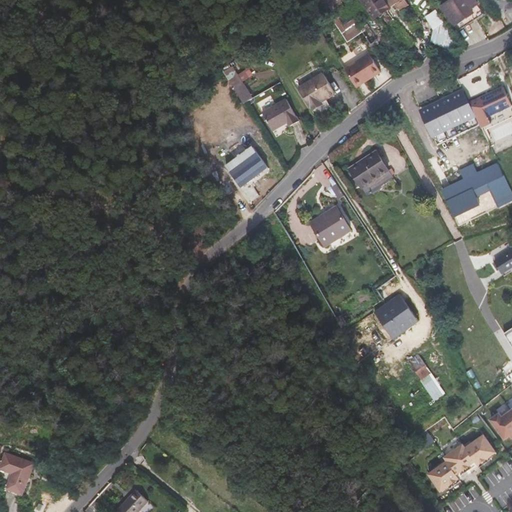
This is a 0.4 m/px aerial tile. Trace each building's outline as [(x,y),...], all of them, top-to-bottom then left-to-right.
[(319,0),(347,43),(361,34),(340,2),(342,0),(319,0)] [(362,0),(375,18),(395,5),(401,0),(362,0)] [(410,5),(406,0),(401,0),(395,5),(400,12),(410,5)] [(479,9),(472,0),(450,0),(440,7),(453,26),(456,31),(482,14),(479,9)] [(453,26),(440,7),(427,16),(434,29),(432,42),(455,52),(467,48),(456,31),(453,26)] [(364,33),(375,50),(381,45),(370,29),(364,33)] [(356,60),(346,67),(359,86),(383,70),(370,51),(356,60)] [(342,60),(346,67),(356,60),(352,54),(342,60)] [(224,72),(235,89),(244,83),(233,66),(224,72)] [(324,72),(300,87),(313,109),(318,115),(332,106),(329,100),(338,94),(324,72)] [(511,117),(511,104),(504,87),(472,102),(486,130),(511,117)] [(481,123),(464,89),(421,110),(439,144),(481,123)] [(289,122),(291,126),(300,121),(287,99),(263,113),(273,131),(289,122)] [(251,182),(261,174),(270,167),(255,148),(227,167),(243,188),(244,187),(253,200),(261,195),(253,185),(251,182)] [(380,182),(392,174),(377,151),(349,169),(362,188),(378,178),(380,182)] [(471,176),(447,188),(459,214),(484,201),(481,195),(478,188),(507,174),(500,161),(485,169),(471,176)] [(467,168),(471,176),(485,169),(481,161),(467,168)] [(251,182),(253,185),(263,178),(261,174),(251,182)] [(478,188),(481,195),(494,188),(502,204),(511,199),(511,184),(507,174),(478,188)] [(344,197),(335,183),(330,186),(339,200),(344,197)] [(311,223),(326,246),(353,230),(338,206),(311,223)] [(511,251),(496,261),(505,277),(511,272),(511,251)] [(393,339),(420,322),(402,296),(375,312),(393,339)] [(338,318),(343,327),(348,324),(342,315),(338,318)] [(417,373),(426,367),(423,363),(414,369),(417,373)] [(433,373),(428,366),(426,367),(417,373),(422,381),(433,373)] [(447,394),(433,373),(422,381),(436,401),(447,394)] [(511,436),(511,415),(503,422),(501,419),(493,425),(506,441),(510,438),(511,436)] [(445,460),(427,473),(439,490),(458,477),(455,473),(473,460),(475,464),(493,451),(481,434),(463,447),(461,443),(443,456),(445,460)] [(23,459),(6,453),(1,468),(14,473),(8,488),(14,490),(23,459)] [(34,463),(23,459),(14,490),(23,493),(29,478),(34,463)] [(118,511),(153,511),(157,508),(137,490),(118,511)]
